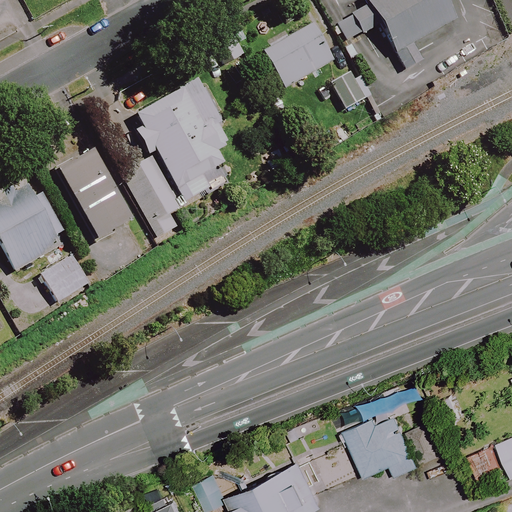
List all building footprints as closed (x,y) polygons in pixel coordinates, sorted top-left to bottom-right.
[(363,8),(347,18),(358,36),(374,26),(402,73),(419,63),(409,46),(451,22),(437,0),(361,0),(359,1),(363,8)] [(343,45),(358,36),(347,18),(332,27),(343,45)] [(328,64),(307,27),(259,56),(280,92),(328,64)] [(241,57),(226,33),(206,45),(221,69),(241,57)] [(361,103),(346,74),(325,85),(340,114),(361,103)] [(115,174),(154,242),(173,232),(163,215),(204,191),(197,178),(218,166),(210,153),(225,144),(190,84),(130,118),(137,130),(129,134),(143,158),(115,174)] [(125,224),(87,155),(52,174),(90,243),(125,224)] [(61,246),(26,183),(0,196),(0,254),(11,274),(61,246)] [(84,286),(66,258),(57,264),(56,262),(47,269),(48,270),(36,278),(53,306),(84,286)] [(408,416),(357,436),(375,481),(407,468),(412,480),(430,473),(408,416)] [(506,476),(495,447),(465,459),(477,488),(506,476)] [(354,456),(332,466),(344,493),(366,483),(354,456)] [(334,511),(315,471),(246,505),(249,511),(334,511)] [(205,511),(225,504),(213,475),(192,484),(203,511),(205,511)] [(146,509),(147,511),(187,511),(178,493),(146,509)]
